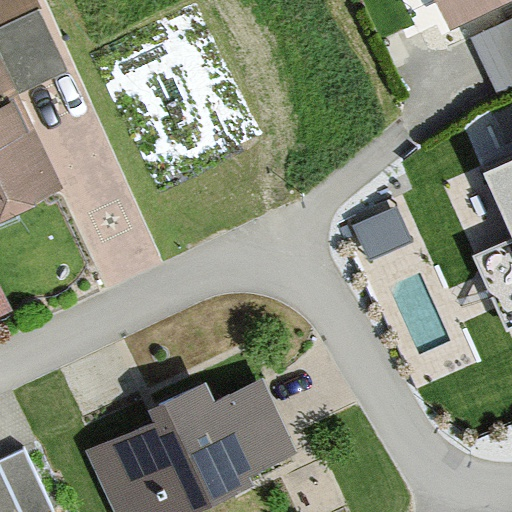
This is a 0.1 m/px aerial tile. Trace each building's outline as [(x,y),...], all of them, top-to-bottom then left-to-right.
[(14,0),(0,6),(0,222),(59,197),(17,101),(62,82),(25,0),(14,0)] [(511,0),(430,0),(444,31),(511,0)] [(511,161),(487,172),(511,229),(511,161)] [(382,257),(428,248),(414,183),(368,193),(382,257)] [(86,455),(113,511),(206,511),(248,492),(244,483),(294,459),(258,383),(214,404),(204,385),(146,413),(151,424),(86,455)] [(44,511),(21,462),(0,471),(0,511),(44,511)]
